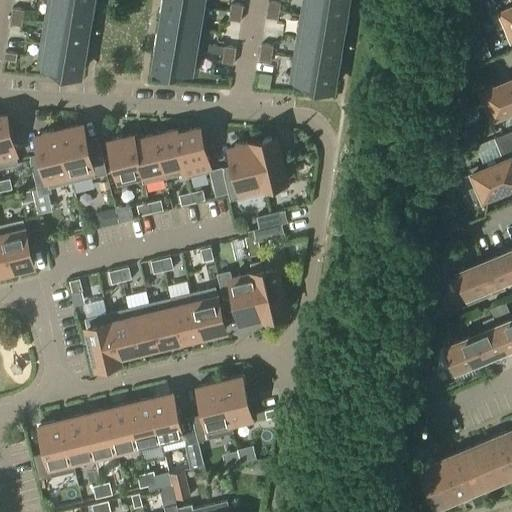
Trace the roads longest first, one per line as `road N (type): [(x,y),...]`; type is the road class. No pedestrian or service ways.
road 1 (residential): [(237,111),(297,114),(324,140),(303,306),(289,343)]
road 2 (residential): [(289,343),(56,396)]
road 3 (residential): [(0,96),(237,111)]
road 4 (residential): [(270,511),(289,343)]
road 5 (residential): [(56,396),(31,290),(0,297)]
